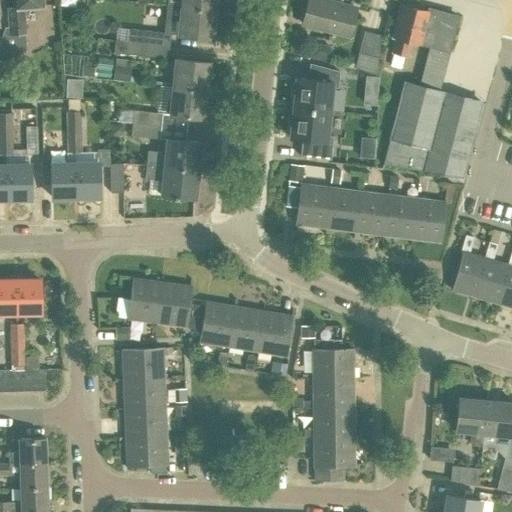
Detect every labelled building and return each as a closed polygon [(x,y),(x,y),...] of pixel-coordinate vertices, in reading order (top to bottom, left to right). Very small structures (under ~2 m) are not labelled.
[(0,70),(23,69),(21,46),(22,46),(21,34),(26,34),(24,5),(42,4),(41,0),(14,0),(15,6),(6,7),(8,26),(5,26),(0,39),(0,70)] [(166,0),(166,5),(215,10),(216,0),(166,0)] [(348,36),(355,9),(323,0),(308,0),(302,24),(348,36)] [(416,9),(413,6),(408,4),(404,6),(401,5),(392,37),(395,38),(391,53),(393,53),(406,57),(407,57),(411,42),(428,47),(418,84),(403,80),(388,139),(389,139),(383,164),(414,169),(463,178),(483,101),(439,89),(458,17),(427,9),(427,12),(416,9)] [(213,38),(215,10),(166,5),(165,18),(179,19),(178,34),(213,38)] [(127,41),(127,42),(169,46),(171,33),(128,29),(127,41)] [(377,74),(380,35),(364,31),(354,68),(377,74)] [(115,40),(113,52),(168,59),(169,46),(127,42),(127,41),(115,40)] [(402,69),(406,57),(393,53),(390,65),(402,69)] [(172,87),(207,90),(210,62),(175,58),(175,63),(171,62),(169,73),(174,74),(172,87)] [(292,83),(290,98),(294,99),(293,108),(329,111),(332,87),(338,87),(339,71),(310,64),(308,79),(296,78),(296,83),(292,83)] [(94,67),(82,66),(81,76),(93,77),(94,67)] [(125,68),(114,67),(113,67),(112,78),(129,80),(130,68),(125,68)] [(365,90),(377,91),(378,77),(366,76),(365,90)] [(205,118),(207,90),(172,87),(170,114),(205,118)] [(288,116),(287,132),(291,132),(290,137),(302,139),(300,156),(330,159),(333,136),(327,136),(329,111),(293,108),(292,116),(288,116)] [(161,126),(162,113),(133,110),(132,123),(161,126)] [(75,164),(75,152),(73,111),(66,111),(67,151),(66,151),(66,164),(50,165),(51,197),(76,196),(75,164)] [(73,111),(75,152),(82,152),(81,111),(73,111)] [(5,154),(13,154),(11,113),(4,113),(5,154)] [(160,139),(161,126),(132,123),(130,136),(160,139)] [(117,138),(123,133),(124,125),(111,124),(109,137),(117,138)] [(199,170),(202,142),(167,138),(167,142),(162,141),(161,152),(147,150),(146,165),(165,167),(199,170)] [(111,192),(110,163),(109,149),(97,149),(97,164),(75,164),(76,196),(100,196),(99,192),(111,192)] [(6,155),(6,166),(7,198),(31,197),(30,165),(27,165),(26,155),(6,155)] [(110,163),(111,192),(123,192),(123,163),(110,163)] [(303,166),(290,164),(288,181),(301,183),(303,166)] [(199,170),(165,167),(146,165),(144,178),(158,180),(157,191),(162,191),(162,194),(197,198),(199,170)] [(332,168),(330,184),(339,185),(341,170),(332,168)] [(388,189),(396,190),(398,177),(389,176),(388,189)] [(296,224),(325,227),(331,188),(302,184),(301,188),(298,208),(296,224)] [(354,231),(359,192),(331,188),(325,227),(354,231)] [(382,235),(387,195),(359,192),(354,231),(382,235)] [(410,239),(416,199),(387,195),(382,235),(410,239)] [(416,199),(410,239),(439,242),(445,203),(416,199)] [(484,258),(468,254),(473,237),(465,235),(460,252),(463,253),(452,289),(474,296),(484,258)] [(497,302),(507,265),(492,261),(497,244),(489,241),(484,258),(474,296),(497,302)] [(507,265),(497,302),(511,306),(511,248),(507,265)] [(156,323),(162,282),(133,278),(128,319),(156,323)] [(15,281),(16,312),(41,311),(40,280),(15,281)] [(6,312),(16,312),(15,281),(0,281),(0,324),(6,324),(6,312)] [(185,327),(190,286),(162,282),(156,323),(185,327)] [(200,305),(191,303),(189,314),(198,315),(200,305)] [(229,347),(235,308),(207,303),(200,343),(229,347)] [(257,352),(264,312),(235,308),(229,347),(257,352)] [(286,356),(293,317),(264,312),(257,352),(286,356)] [(24,324),(9,324),(9,344),(24,344),(24,324)] [(314,337),(314,326),(300,326),(300,337),(314,337)] [(24,344),(9,344),(10,365),(25,364),(24,344)] [(122,379),(164,377),(163,348),(121,349),(122,379)] [(312,380),(353,379),(353,350),(312,351),(312,380)] [(247,354),(245,370),(253,371),(255,356),(247,354)] [(216,366),(225,367),(227,356),(218,355),(216,366)] [(24,391),(35,391),(34,368),(23,369),(24,391)] [(35,391),(45,390),(45,368),(34,368),(35,391)] [(2,391),(13,391),(12,369),(1,369),(2,391)] [(13,391),(24,391),(23,369),(12,369),(13,391)] [(123,407),(165,406),(164,377),(122,379),(123,407)] [(313,408),(353,407),(353,379),(312,380),(313,408)] [(483,446),(487,401),(458,398),(455,431),(470,432),(469,444),(483,446)] [(511,432),(511,433),(511,424),(511,403),(487,401),(483,446),(495,447),(496,435),(510,436),(496,489),(509,491),(511,481),(511,432)] [(124,436),(166,435),(165,406),(123,407),(124,436)] [(313,436),(354,436),(353,407),(313,408),(313,436)] [(125,466),(167,464),(166,435),(124,436),(125,466)] [(174,446),(185,446),(185,436),(173,436),(174,446)] [(313,480),(344,480),(344,465),(354,464),(354,436),(313,436),(313,465),(313,480)] [(19,452),(8,452),(9,463),(9,464),(10,464),(19,464),(19,463),(46,462),(45,438),(18,439),(19,452)] [(438,448),(439,463),(454,463),(454,448),(438,448)] [(19,464),(10,464),(10,474),(19,474),(20,487),(47,486),(46,462),(19,463),(19,464)] [(9,463),(0,463),(0,474),(10,474),(10,464),(9,464),(9,463)] [(165,474),(164,464),(149,465),(149,473),(165,474)] [(478,485),(480,468),(451,465),(450,480),(478,485)] [(0,511),(48,511),(47,486),(20,487),(20,501),(0,501),(0,511)] [(476,511),(479,499),(448,494),(444,511),(476,511)]
